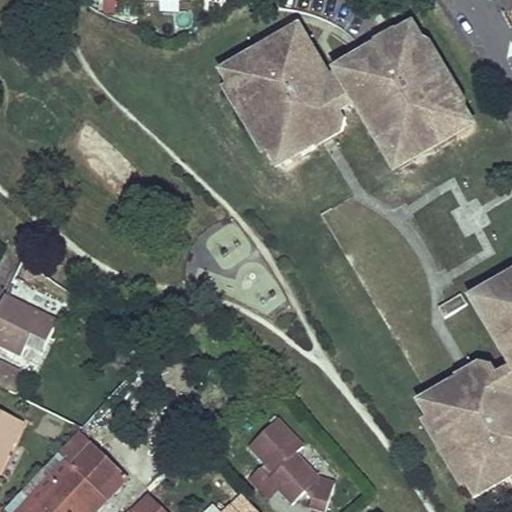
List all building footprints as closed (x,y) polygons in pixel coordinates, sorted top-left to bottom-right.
[(261,52),(228,72),(235,84),(243,98),(242,106),(258,133),(265,135),(274,149),(283,165),(321,144),(318,138),(340,126),(347,122),(341,109),(352,104),(367,106),(372,115),(369,117),(385,145),(388,143),(395,155),(408,157),(425,147),(423,144),(434,138),(435,141),(447,134),(457,136),(469,129),(461,114),(453,102),(459,99),(450,84),(438,64),(428,48),(423,51),(416,39),(409,27),(395,36),(394,43),(381,50),(385,58),(375,63),(368,62),(351,72),(345,76),(342,71),(331,78),(317,52),(311,56),(296,32),(282,40),(280,49),(284,55),(268,64),(261,52)] [(394,43),(395,36),(394,32),(376,43),(381,50),(394,43)] [(428,48),(438,64),(443,60),(433,44),(416,39),(423,51),(428,48)] [(282,40),(261,52),(268,64),(284,55),(280,49),(282,40)] [(385,58),(381,50),(376,43),(363,55),(368,62),(375,63),(385,58)] [(363,55),(347,65),(351,72),(368,62),(363,55)] [(243,98),(235,84),(226,89),(265,154),(274,149),(265,135),(258,133),(242,106),(243,98)] [(318,138),(321,144),(343,131),(340,126),(318,138)] [(436,152),(459,139),(457,136),(447,134),(435,141),(434,138),(423,144),(425,147),(408,157),(395,155),(391,157),(397,170),(436,152)] [(511,271),(474,298),(482,311),(486,309),(489,297),(506,286),(511,287),(511,271)] [(511,287),(506,286),(489,297),(486,309),(493,319),(488,321),(506,349),(509,347),(511,352),(511,368),(500,375),(494,365),(485,370),(466,381),(463,377),(423,401),(433,417),(443,433),(442,439),(458,467),(464,468),(472,482),(479,495),(511,475),(505,463),(511,459),(511,287)] [(463,293),(438,307),(444,318),(469,304),(463,293)] [(0,343),(21,354),(27,342),(31,333),(46,341),(56,321),(5,296),(0,305),(0,343)] [(27,342),(42,350),(46,341),(31,333),(27,342)] [(0,385),(19,395),(28,375),(0,360),(0,385)] [(466,381),(485,370),(482,366),(463,377),(466,381)] [(0,468),(23,421),(0,409),(0,468)] [(425,422),(463,488),(472,482),(464,468),(458,467),(442,439),(443,433),(433,417),(425,422)] [(99,511),(130,480),(96,447),(38,507),(42,511),(99,511)] [(277,476),(269,468),(251,483),(270,504),(283,493),(272,481),(277,476)] [(169,511),(152,494),(132,511),(169,511)] [(257,511),(247,500),(234,511),(257,511)]
